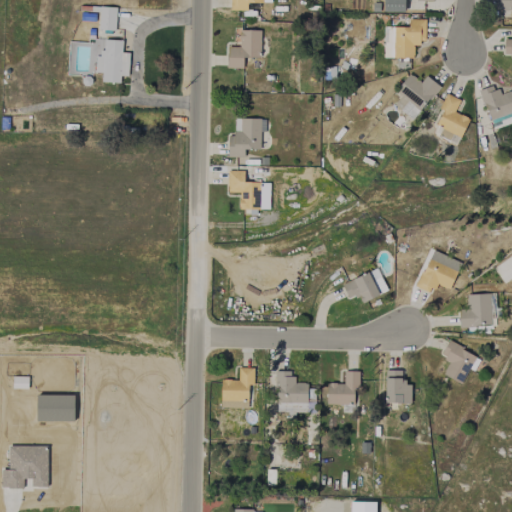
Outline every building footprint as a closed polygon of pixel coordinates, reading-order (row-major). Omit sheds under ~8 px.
[(270,2),(270,0),(229,0),(229,10),(246,10),(246,1),(270,2)] [(404,12),(403,0),(382,0),(383,12),(404,12)] [(511,9),(511,0),(495,0),(496,9),(511,9)] [(114,31),(115,7),(98,6),(97,30),(114,31)] [(383,57),(412,58),(413,43),(424,43),(425,19),(408,19),(408,27),(384,27),(383,57)] [(259,58),(260,30),(239,30),(238,47),(226,47),(226,68),(242,68),(242,57),(259,58)] [(101,82),(119,82),(119,76),(127,76),(128,53),(121,52),(122,40),(102,39),(101,57),(95,57),(94,72),(101,73),(101,82)] [(511,64),(511,39),(503,39),(503,55),(511,55),(511,65),(511,64)] [(411,119),(439,87),(425,76),(419,83),(409,74),(393,92),(400,98),(394,105),(411,119)] [(478,90),(489,120),(511,111),(511,91),(511,90),(497,95),(494,85),(478,90)] [(460,138),(468,118),(453,112),(459,100),(445,94),(438,109),(441,111),(435,124),(442,127),(438,136),(448,140),(451,134),(460,138)] [(259,150),(260,131),(264,131),(264,119),(234,118),(233,135),(227,135),(227,157),(243,157),(244,149),(259,150)] [(269,183),(243,182),(243,171),(227,171),(227,192),(238,192),(238,209),(268,209),(269,183)] [(430,293),(434,283),(449,290),(460,262),(431,250),(416,287),(430,293)] [(361,303),(386,290),(375,268),(355,279),(354,277),(341,284),(348,299),(356,294),(361,303)] [(490,325),(489,294),(465,294),(466,309),(458,309),(458,327),(490,325)] [(469,368),(473,370),(479,358),(447,341),(439,355),(449,361),(441,374),(460,384),(469,368)] [(220,379),(220,401),(231,401),(231,407),(247,408),(247,384),(252,384),(253,368),(238,368),(237,380),(220,379)] [(410,384),(402,384),(402,370),(385,370),(384,403),(410,403),(410,384)] [(314,412),(314,399),(307,399),(306,383),(292,383),(292,371),(275,371),(275,412),(314,412)] [(358,388),(358,371),(343,371),(343,383),(326,383),(326,404),(353,404),(353,388),(358,388)] [(27,376),(12,377),(12,389),(27,388),(27,376)] [(35,421),(73,422),(74,395),(35,394),(35,421)] [(7,470),(0,470),(0,472),(0,487),(22,488),(22,479),(30,479),(30,487),(46,487),(47,446),(8,445),(7,470)]
